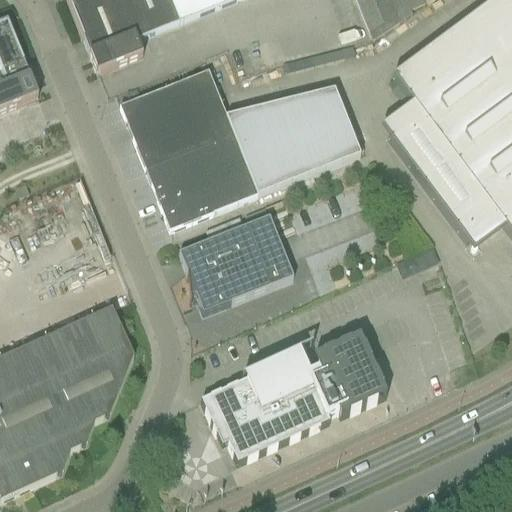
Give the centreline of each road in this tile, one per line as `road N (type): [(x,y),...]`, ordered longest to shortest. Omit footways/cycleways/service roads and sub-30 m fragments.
road 1 (unclassified): [(90,511),(110,502),(150,433),(167,371),(26,0)]
road 2 (secondary): [(290,511),(511,406)]
road 3 (unclassified): [(371,511),(511,442)]
